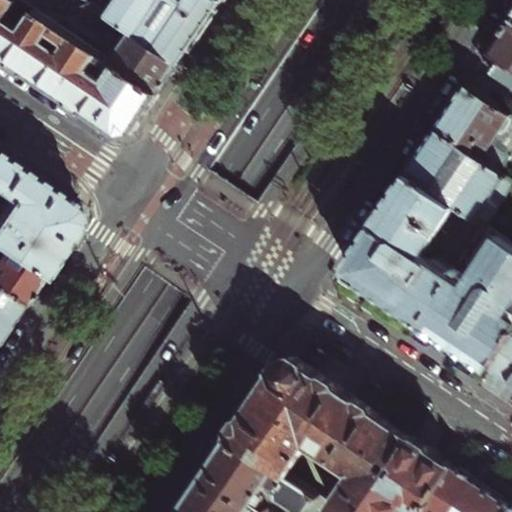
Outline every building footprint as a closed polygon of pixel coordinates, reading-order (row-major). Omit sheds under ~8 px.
[(119,134),(136,129),(160,93),(107,57),(47,16),(38,10),(25,29),(10,18),(22,0),(21,0),(0,0),(0,53),(10,60),(119,134)] [(57,0),(21,0),(22,0),(38,10),(47,16),(58,0),(57,0)] [(108,13),(181,62),(199,36),(222,0),(221,0),(115,0),(118,2),(108,13)] [(107,57),(160,93),(171,77),(181,62),(108,13),(99,7),(90,22),(118,40),(107,57)] [(488,53),(499,61),(511,69),(511,21),(510,20),(501,33),(488,53)] [(511,69),(499,61),(491,72),(511,86),(511,69)] [(465,86),(484,99),(490,91),(471,78),(465,86)] [(436,130),(499,172),(510,157),(502,152),(506,145),(509,145),(511,143),(511,117),(484,99),(465,86),(449,110),(436,130)] [(406,174),(455,207),(483,227),(511,183),(511,180),(499,172),(436,130),(422,151),(406,174)] [(0,240),(42,269),(56,247),(80,211),(76,195),(0,144),(0,188),(2,186),(7,190),(6,192),(8,193),(0,205),(0,240)] [(349,277),(422,326),(457,274),(453,271),(450,275),(422,256),(426,250),(432,255),(434,250),(443,256),(453,240),(439,231),(455,207),(406,174),(372,224),(346,263),(349,277)] [(457,274),(422,326),(446,342),(489,371),(511,335),(511,246),(497,237),(468,281),(457,274)] [(0,282),(22,298),(31,284),(42,269),(0,240),(0,282)] [(0,330),(5,323),(22,298),(0,282),(0,330)] [(511,335),(489,371),(500,378),(509,384),(511,380),(511,335)] [(315,438),(346,391),(295,357),(283,359),(275,371),(272,376),(300,392),(313,441),(315,438)] [(300,392),(272,376),(247,413),(232,435),(291,474),(313,441),(300,392)] [(346,391),(315,438),(329,448),(328,449),(329,455),(355,472),(334,503),(346,511),(363,511),(413,436),(353,395),(346,391)] [(181,511),(248,511),(250,510),(251,511),(269,511),(270,511),(269,507),(257,499),(270,479),(281,487),(279,490),(280,495),(305,511),(346,511),(334,503),(291,474),(232,435),(200,482),(181,511)] [(401,511),(408,502),(423,511),(455,464),(434,449),(413,436),(363,511),(401,511)] [(423,511),(511,511),(511,502),(483,483),(455,464),(423,511)]
